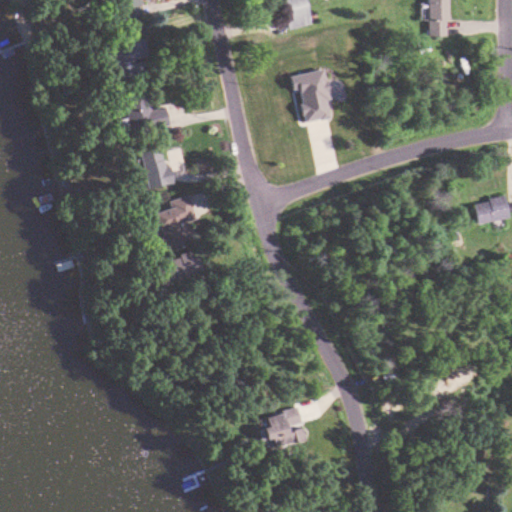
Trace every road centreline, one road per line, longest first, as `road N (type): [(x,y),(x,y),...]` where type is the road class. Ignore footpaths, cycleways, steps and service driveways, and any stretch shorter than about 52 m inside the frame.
road 1 (residential): [(363,511),(340,386),(262,226),(213,0)]
road 2 (residential): [(256,204),(464,129),(511,123)]
road 3 (residential): [(507,123),(504,0)]
